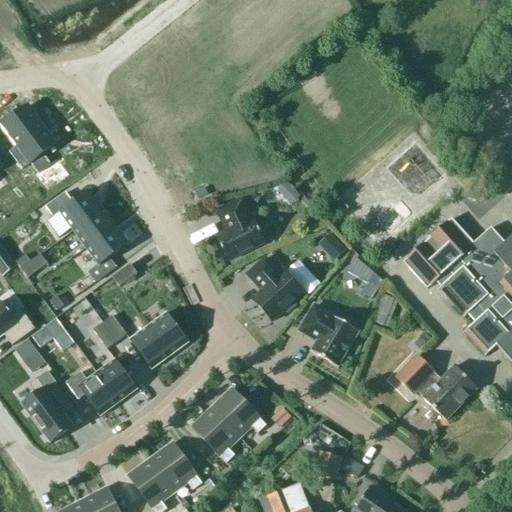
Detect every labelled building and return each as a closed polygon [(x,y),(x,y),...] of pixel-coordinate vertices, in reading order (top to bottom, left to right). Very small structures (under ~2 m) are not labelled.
[(30,104),(5,122),(21,143),(12,150),(25,167),(33,161),(40,171),(39,172),(51,188),(72,173),(60,157),(50,164),(42,155),(58,143),(30,104)] [(495,190),(503,197),(511,187),(511,176),(511,175),(495,190)] [(297,197),(284,184),(274,193),(287,207),(297,197)] [(72,230),(101,208),(88,190),(72,202),(65,193),(45,207),(52,217),(46,221),(58,238),(71,228),(72,230)] [(253,219),(251,219),(242,199),(217,212),(224,226),(225,225),(228,230),(216,237),(228,262),(265,244),(253,219)] [(85,248),(115,227),(101,208),(72,230),(85,248)] [(511,236),(504,244),(490,228),(473,244),(451,220),(403,263),(427,290),(436,282),(441,287),(438,290),(463,319),(467,315),(474,323),(462,334),(463,335),(464,333),(485,356),(483,357),(484,358),(496,347),(506,358),(511,364),(511,236)] [(108,259),(128,245),(115,227),(85,248),(99,266),(89,273),(95,282),(115,268),(108,259)] [(344,251),(329,235),(318,246),(332,262),(344,251)] [(46,265),(39,256),(29,263),(19,270),(26,280),(46,265)] [(15,263),(19,270),(29,263),(24,257),(15,263)] [(303,294),(283,272),(279,275),(265,259),(247,275),(258,287),(260,285),(264,289),(252,300),(272,322),(283,312),(285,313),(287,314),(296,306),(296,303),(295,301),(303,294)] [(128,266),(111,278),(119,287),(135,276),(128,266)] [(365,289),(375,295),(381,285),(371,279),(365,289)] [(370,322),(387,328),(398,302),(381,295),(370,322)] [(63,308),(56,299),(49,303),(57,313),(63,308)] [(34,330),(20,310),(11,317),(1,302),(0,302),(0,337),(4,335),(12,347),(34,330)] [(357,332),(333,318),(314,307),(299,331),(313,339),(314,338),(319,341),(312,353),(336,367),(357,332)] [(187,343),(166,314),(148,327),(169,357),(187,343)] [(126,336),(112,317),(103,324),(117,344),(126,336)] [(64,330),(56,319),(32,337),(40,348),(64,330)] [(117,344),(103,324),(93,331),(107,351),(117,344)] [(169,357),(148,327),(130,341),(151,370),(169,357)] [(37,351),(28,339),(14,350),(23,361),(37,351)] [(416,357),(395,379),(413,396),(417,392),(423,399),(422,400),(445,422),(477,390),(453,367),(440,381),(433,374),(416,357)] [(136,390),(114,361),(96,374),(118,404),(136,390)] [(73,428),(52,398),(61,391),(47,372),(29,385),(35,394),(21,405),(50,445),(73,428)] [(118,404),(96,374),(87,381),(80,373),(65,384),(78,401),(84,396),(100,417),(118,404)] [(259,419),(232,390),(211,409),(239,438),(251,427),(257,434),(266,426),(259,419)] [(211,409),(191,428),(219,458),(219,457),(226,464),(234,456),(228,449),(239,438),(211,409)] [(196,477),(172,444),(150,460),(174,493),(187,484),(192,491),(202,485),(196,477)] [(313,474),(327,478),(335,481),(341,459),(320,453),(313,474)] [(150,460),(128,477),(152,509),(153,511),(164,511),(167,510),(161,502),(174,493),(150,460)] [(309,511),(299,484),(276,493),(283,511),(309,511)] [(387,497),(371,485),(354,510),(357,511),(403,511),(385,500),(387,497)] [(82,502),(87,511),(118,511),(106,489),(82,502)] [(283,511),(276,493),(266,497),(258,500),(262,511),(283,511)] [(87,511),(82,502),(62,511),(87,511)]
